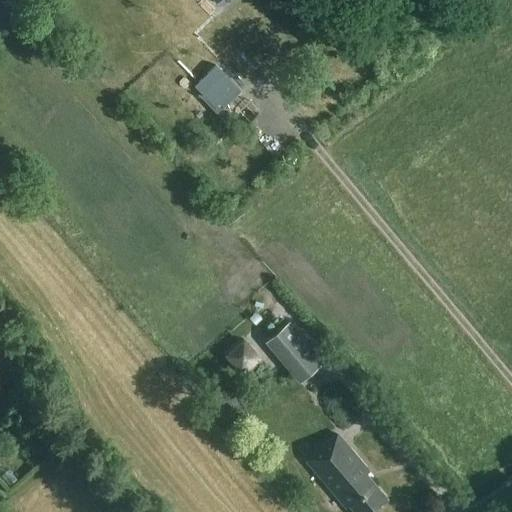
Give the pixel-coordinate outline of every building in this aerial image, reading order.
[(154,19),(167,5),(161,0),(150,0),(142,8),(154,19)] [(149,22),(170,50),(191,34),(170,6),(149,22)] [(101,76),(149,126),(167,109),(152,93),(159,87),(126,52),(101,76)] [(209,93),(202,100),(217,115),(240,92),(221,71),(204,88),(206,89),(209,93)] [(212,166),(199,172),(211,196),(246,179),(232,151),(209,162),(212,166)] [(269,339),(303,379),(322,362),(289,323),(269,339)] [(222,356),(239,377),(260,360),(243,339),(222,356)] [(356,511),(371,511),(385,500),(362,472),(368,467),(339,433),(307,461),(344,505),(348,502),(356,511)]
